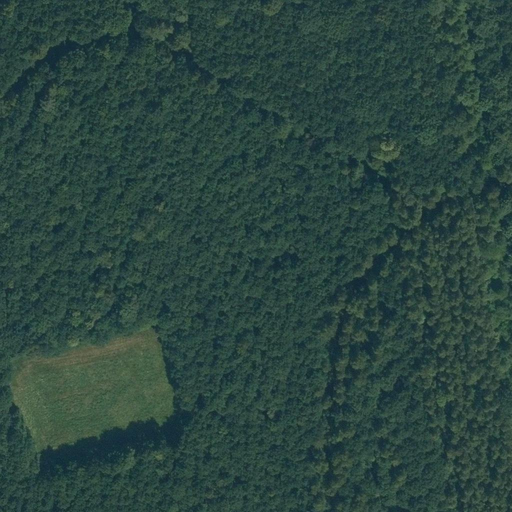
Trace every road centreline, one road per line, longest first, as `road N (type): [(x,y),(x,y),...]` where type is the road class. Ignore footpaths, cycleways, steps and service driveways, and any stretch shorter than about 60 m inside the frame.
road 1 (track): [(421,200),(178,39),(132,26),(50,47),(0,87)]
road 2 (track): [(511,169),(445,183),(405,211),(345,283),(325,380),(320,511)]
